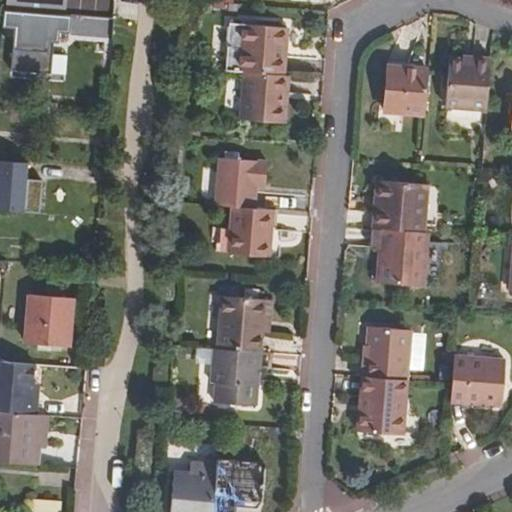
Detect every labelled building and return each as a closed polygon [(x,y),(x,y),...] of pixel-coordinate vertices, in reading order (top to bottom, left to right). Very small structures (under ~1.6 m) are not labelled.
[(0,0),(0,8),(65,8),(64,0),(0,0)] [(0,30),(9,31),(7,73),(62,76),(65,16),(0,13),(0,30)] [(234,34),(230,81),(246,83),(286,86),(287,67),(280,67),(280,57),(289,57),(289,38),(234,34)] [(448,120),(489,122),(493,75),(450,73),(448,120)] [(428,125),(431,82),(389,81),(387,123),(428,125)] [(287,105),(288,86),(286,86),(246,83),(243,130),(282,133),(283,106),(287,105)] [(38,181),(24,181),(24,164),(0,162),(0,212),(37,214),(38,181)] [(219,172),(218,216),(232,217),(256,219),(258,198),(267,198),(267,174),(219,172)] [(387,221),(387,240),(393,240),(436,243),(438,197),(395,194),(395,220),(387,221)] [(256,219),(232,217),(229,266),(271,268),(273,220),(256,219)] [(436,243),(393,240),(391,295),(435,297),(439,244),(436,243)] [(75,302),(29,298),(25,346),(71,351),(75,302)] [(225,307),(222,358),(250,360),(264,361),(265,330),(272,330),(272,310),(225,307)] [(364,366),(362,386),(410,390),(413,340),(373,337),(371,367),(364,366)] [(222,358),(217,358),(215,393),(219,394),(218,412),(259,415),(261,377),(250,376),(250,360),(222,358)] [(0,413),(33,416),(34,402),(28,401),(31,367),(0,364),(0,413)] [(509,368),(457,366),(455,394),(453,412),(507,415),(509,368)] [(410,390),(362,386),(361,407),(368,408),(366,440),(407,442),(410,390)] [(0,462),(34,465),(36,445),(30,444),(33,416),(0,413),(0,462)] [(44,446),(47,417),(33,416),(30,444),(36,445),(44,446)] [(220,473),(220,476),(217,511),(237,511),(240,511),(265,511),(266,474),(220,473)] [(217,511),(220,476),(192,475),(192,485),(177,485),(175,511),(217,511)] [(32,511),(59,511),(60,502),(33,500),(32,511)]
